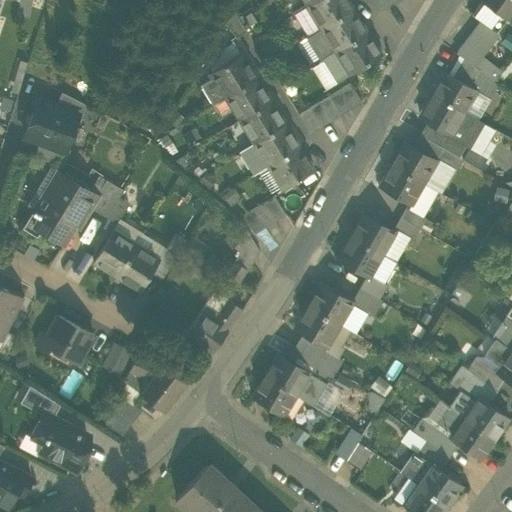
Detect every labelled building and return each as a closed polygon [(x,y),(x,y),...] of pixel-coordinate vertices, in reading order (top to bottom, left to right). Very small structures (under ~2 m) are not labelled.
[(352,8),(347,0),(313,0),(307,4),(322,27),(352,8)] [(365,0),(375,14),(385,8),(380,0),(365,0)] [(511,11),(511,0),(482,0),(472,14),(480,20),(497,32),(511,11)] [(307,36),(322,27),(307,4),(292,13),(307,36)] [(322,27),(336,50),(366,31),(352,8),(322,27)] [(226,22),(236,37),(246,31),(244,27),(233,10),(230,15),(226,22)] [(497,32),(480,20),(478,24),(497,37),(499,34),(497,32)] [(456,53),(462,58),(493,81),(501,71),(483,56),(497,37),(478,24),(456,53)] [(319,60),(322,58),(336,50),(322,27),(307,36),(305,37),(319,60)] [(381,54),(366,31),(336,50),(351,73),(381,54)] [(211,69),(212,71),(241,53),(233,41),(225,47),(211,69)] [(337,82),(351,73),(336,50),(322,58),(337,82)] [(242,52),(241,53),(212,71),(207,74),(209,78),(200,84),(213,104),(225,96),(256,77),(255,77),(249,67),(250,67),(242,52)] [(498,84),(493,81),(462,58),(452,76),(477,90),(476,91),(489,99),(498,84)] [(27,64),(19,61),(10,91),(18,93),(27,64)] [(445,72),(432,93),(464,112),(476,91),(477,90),(452,76),(445,72)] [(225,96),(240,119),(271,100),(256,77),(225,96)] [(349,82),(338,88),(351,109),(362,102),(349,82)] [(338,88),(328,94),(341,115),(351,109),(338,88)] [(78,115),(81,116),(87,105),(62,92),(55,105),(79,114),(78,115)] [(452,133),(455,128),(464,112),(432,93),(420,115),(436,124),(452,133)] [(328,94),(319,100),(331,121),(341,115),(328,94)] [(50,144),(65,150),(66,148),(78,115),(79,114),(55,105),(38,99),(24,136),(39,142),(50,146),(50,144)] [(240,119),(254,142),(285,123),(271,100),(240,119)] [(319,100),(308,107),(320,127),(331,121),(319,100)] [(310,134),(320,127),(308,107),(297,114),(310,134)] [(484,123),(464,112),(455,128),(474,139),(484,123)] [(285,123),(254,142),(268,165),(299,146),(285,123)] [(436,124),(428,138),(444,147),(463,158),(474,139),(455,128),(452,133),(436,124)] [(436,162),(438,158),(444,147),(428,138),(419,152),(436,162)] [(46,160),(65,164),(70,150),(66,148),(65,150),(50,144),(50,146),(39,142),(34,156),(46,160)] [(255,173),(268,165),(254,142),(241,150),(255,173)] [(403,143),(391,164),(423,183),(436,162),(419,152),(403,143)] [(313,169),(299,146),(268,165),(270,168),(282,188),(313,169)] [(463,158),(444,147),(438,158),(456,169),(463,158)] [(411,204),(423,183),(391,164),(379,186),(411,204)] [(41,213),(63,176),(52,168),(29,205),(33,208),(41,213)] [(41,229),(64,244),(81,216),(85,218),(91,207),(98,197),(96,196),(63,176),(41,213),(33,208),(31,211),(32,212),(22,228),(37,236),(41,229)] [(91,207),(106,217),(118,198),(119,198),(124,190),(123,189),(106,179),(96,196),(98,197),(91,207)] [(273,195),(263,201),(275,222),(286,215),(273,195)] [(129,205),(119,198),(118,198),(106,217),(117,223),(129,205)] [(265,228),(275,222),(263,201),(253,208),(265,228)] [(406,206),(400,217),(419,228),(424,218),(425,217),(406,206)] [(254,234),(265,228),(253,208),(242,214),(253,233),(254,234)] [(382,254),(393,237),(395,232),(363,213),(350,235),(382,254)] [(419,229),(419,228),(400,217),(394,227),(413,238),(419,229)] [(419,229),(428,234),(433,223),(424,218),(419,228),(419,229)] [(99,265),(117,276),(136,245),(112,230),(93,261),(99,265)] [(233,251),(238,255),(251,237),(247,231),(233,251)] [(163,252),(174,259),(186,240),(175,233),(163,252)] [(380,257),(382,254),(350,235),(338,257),(370,276),(380,257)] [(260,251),(251,237),(238,255),(223,277),(236,286),(260,251)] [(402,242),(393,237),(382,254),(396,262),(406,244),(402,242)] [(159,260),(136,245),(117,276),(140,290),(153,270),(159,260)] [(153,270),(163,276),(174,259),(163,252),(159,260),(153,270)] [(370,276),(361,289),(383,302),(391,289),(370,276)] [(321,284),(308,306),(340,324),(352,303),(321,284)] [(0,335),(0,340),(0,341),(7,326),(21,296),(0,285),(0,335),(0,336),(0,335)] [(374,316),(383,302),(361,289),(352,303),(374,316)] [(201,312),(213,321),(228,300),(215,292),(201,312)] [(185,334),(212,353),(241,310),(228,300),(213,321),(201,312),(185,334)] [(327,346),(340,324),(308,306),(295,327),(303,332),(311,336),(326,345),(327,346)] [(49,347),(77,362),(93,334),(58,315),(47,335),(41,332),(35,344),(47,350),(49,347)] [(511,347),(511,321),(505,317),(500,323),(503,325),(495,338),(494,338),(511,350),(511,347)] [(491,335),(495,338),(503,325),(500,323),(491,335)] [(324,349),(338,357),(343,348),(340,346),(350,330),(340,324),(327,346),(326,345),(324,349)] [(0,340),(0,349),(7,353),(19,332),(7,326),(0,341),(0,340)] [(303,332),(295,345),(303,349),(311,336),(303,332)] [(326,345),(311,336),(303,349),(337,370),(342,359),(338,357),(324,349),(326,345)] [(511,350),(494,338),(483,355),(499,366),(511,350)] [(108,359),(122,365),(129,350),(115,344),(108,359)] [(294,363),(303,349),(295,345),(287,359),(294,363)] [(337,370),(303,349),(294,363),(309,373),(312,375),(327,385),(329,382),(337,370)] [(511,381),(511,350),(499,366),(497,369),(496,370),(506,377),(511,381)] [(139,393),(163,412),(186,383),(162,364),(138,353),(128,373),(135,376),(130,383),(141,392),(139,393)] [(278,354),(264,375),(296,395),(309,373),(294,363),(287,359),(278,354)] [(467,369),(472,373),(488,384),(496,390),(506,377),(496,370),(497,369),(477,355),(467,369)] [(499,366),(483,355),(477,355),(497,369),(499,366)] [(122,365),(108,359),(104,367),(119,373),(122,365)] [(448,382),(460,390),(472,373),(467,369),(461,364),(448,382)] [(312,375),(309,373),(296,395),(312,404),(323,386),(310,379),(312,375)] [(488,384),(472,373),(460,390),(475,401),(478,396),(488,403),(490,399),(482,393),(488,384)] [(283,416),(296,395),(264,375),(251,397),(283,416)] [(312,404),(328,414),(342,390),(329,382),(327,385),(312,375),(310,379),(323,386),(312,404)] [(496,390),(488,384),(482,393),(490,399),(496,390)] [(43,413),(53,418),(60,404),(30,385),(20,402),(42,414),(43,413)] [(475,401),(460,390),(448,406),(464,417),(475,401)] [(475,401),(464,417),(494,439),(508,417),(488,403),(478,396),(475,401)] [(103,425),(121,438),(141,411),(123,398),(103,425)] [(439,399),(425,419),(450,437),(452,433),(437,422),(448,406),(439,399)] [(464,417),(448,406),(437,422),(452,433),(464,417)] [(54,458),(78,470),(85,455),(78,452),(87,435),(53,418),(43,413),(42,414),(31,437),(32,438),(34,434),(45,440),(39,450),(41,454),(52,459),(54,458)] [(412,430),(426,440),(448,456),(458,443),(449,438),(450,437),(425,419),(421,417),(412,430)] [(479,458),(494,439),(464,417),(452,433),(450,437),(449,438),(458,443),(479,458)] [(333,454),(345,461),(357,442),(362,434),(350,427),(333,454)] [(399,440),(415,451),(417,453),(426,440),(412,430),(408,428),(399,440)] [(448,456),(426,440),(417,453),(431,463),(440,469),(448,456)] [(345,461),(358,469),(370,450),(357,442),(345,461)] [(401,472),(408,477),(417,483),(431,463),(417,453),(415,451),(401,472)] [(0,502),(8,506),(16,490),(23,493),(31,478),(0,461),(0,502)] [(176,498),(191,511),(259,511),(236,490),(237,490),(230,483),(229,483),(207,463),(176,498)] [(431,463),(417,483),(447,505),(461,485),(440,469),(431,463)] [(393,497),(402,504),(417,483),(408,477),(393,497)] [(413,511),(441,511),(447,505),(417,483),(402,504),(413,511)]
